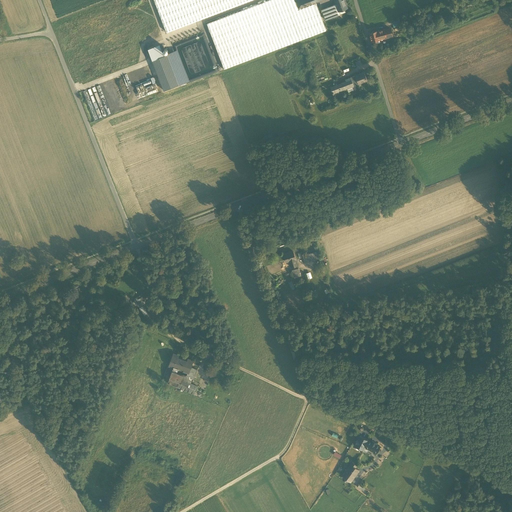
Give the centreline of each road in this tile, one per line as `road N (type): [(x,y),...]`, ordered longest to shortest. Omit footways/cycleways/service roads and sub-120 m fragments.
road 1 (unclassified): [(136,246),(173,340),(306,398)]
road 2 (unclassified): [(238,207),(306,398)]
road 3 (track): [(90,511),(0,356)]
road 4 (secondary): [(238,207),(399,143)]
road 5 (residential): [(355,0),(399,143)]
road 6 (secondary): [(0,299),(136,246)]
road 7 (track): [(395,437),(511,488)]
road 8 (secondary): [(399,143),(511,100)]
